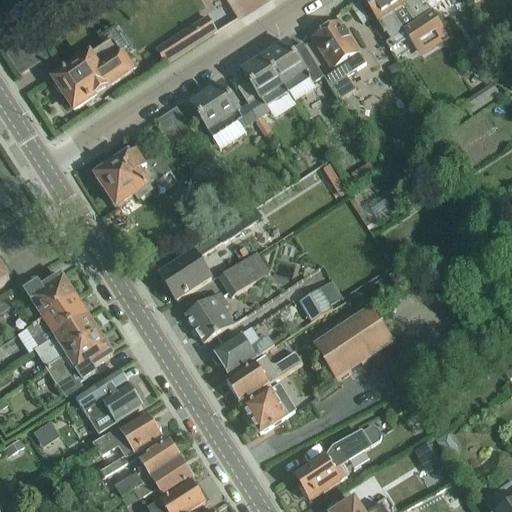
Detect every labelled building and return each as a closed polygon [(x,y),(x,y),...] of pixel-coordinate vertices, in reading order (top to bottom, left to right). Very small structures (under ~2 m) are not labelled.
[(399,0),(363,0),(391,42),(386,46),(396,61),(415,49),(417,52),(445,34),(443,31),(431,12),(429,8),(425,10),(418,0),(410,0),(403,5),(399,0)] [(418,0),(425,10),(429,8),(431,12),(448,0),(418,0)] [(359,4),(352,9),(363,26),(370,22),(359,4)] [(209,19),(157,53),(167,68),(219,35),(209,19)] [(324,80),(339,104),(356,93),(347,79),(366,67),(358,55),(359,54),(340,24),(312,42),(332,72),(333,72),(334,74),(324,80)] [(91,60),(56,83),(76,114),(135,76),(125,60),(134,54),(118,31),(100,44),(106,52),(92,61),(91,60)] [(313,87),(324,80),(310,58),(302,46),(292,53),(288,48),(266,62),(283,89),(284,88),(289,96),(310,82),(313,87)] [(482,56),(471,63),(481,78),(491,71),(482,56)] [(511,60),(510,58),(493,75),(511,93),(511,60)] [(249,84),(238,91),(248,107),(258,123),(265,118),(262,113),(289,96),(284,88),(283,89),(266,62),(244,76),(249,84)] [(396,65),(387,70),(395,82),(403,76),(396,65)] [(224,89),(193,109),(213,141),(239,125),(244,132),(258,123),(248,107),(239,113),(224,89)] [(192,137),(176,111),(154,124),(170,152),(192,137)] [(157,157),(145,165),(138,154),(99,180),(118,209),(136,198),(139,203),(153,194),(149,189),(169,176),(157,157)] [(333,166),(323,173),(339,200),(350,193),(333,166)] [(364,169),(352,177),(360,189),(372,181),(364,169)] [(393,218),(390,196),(374,198),(377,220),(393,218)] [(511,198),(503,204),(511,217),(511,216),(511,198)] [(176,255),(156,269),(163,280),(161,281),(177,306),(211,283),(198,263),(221,248),(215,239),(191,254),(194,259),(183,266),(176,255)] [(358,259),(371,251),(364,241),(352,249),(358,259)] [(219,282),(232,301),(269,277),(256,257),(219,282)] [(0,290),(10,284),(7,279),(6,280),(0,270),(0,290)] [(33,330),(78,303),(63,279),(42,292),(39,286),(26,295),(35,308),(24,315),(33,330)] [(319,295),(300,308),(313,327),(332,314),(319,295)] [(220,298),(187,320),(205,348),(234,329),(223,312),(228,310),(220,298)] [(11,310),(5,300),(0,303),(0,316),(1,317),(11,310)] [(29,333),(40,351),(56,341),(89,320),(78,303),(33,330),(29,333)] [(338,384),(394,348),(371,312),(315,348),(338,384)] [(36,354),(48,373),(52,370),(100,338),(89,320),(56,341),(40,351),(36,354)] [(52,370),(48,373),(56,387),(66,402),(74,397),(84,391),(82,389),(81,386),(90,380),(96,376),(95,374),(94,373),(93,371),(94,371),(102,365),(113,358),(100,338),(52,370)] [(268,339),(251,351),(243,339),(215,357),(217,359),(213,362),(219,371),(223,368),(230,380),(275,350),(271,344),(268,339)] [(448,367),(442,354),(404,371),(410,385),(448,367)] [(266,361),(256,367),(228,385),(242,407),(270,389),(303,368),(296,356),(278,368),(276,368),(274,369),(272,368),(270,367),(266,361)] [(118,374),(75,401),(89,423),(90,423),(100,437),(116,427),(142,411),(135,400),(138,399),(131,387),(128,389),(118,374)] [(261,437),(292,417),(291,415),(296,412),(281,387),(244,411),(261,437)] [(120,431),(94,447),(102,459),(119,449),(126,459),(133,454),(134,456),(160,439),(159,437),(160,431),(157,427),(151,425),(147,418),(121,434),(120,431)] [(54,423),(37,434),(47,450),(64,439),(54,423)] [(327,463),(297,481),(310,503),(323,495),(324,497),(341,487),(348,482),(341,470),(371,452),(380,447),(381,440),(377,434),(370,432),(363,436),(334,452),(327,463)] [(448,436),(436,443),(447,462),(460,454),(448,436)] [(25,451),(21,443),(5,453),(9,460),(25,451)] [(143,487),(180,463),(168,444),(139,463),(146,473),(138,478),(136,476),(116,489),(122,501),(143,487)] [(436,445),(421,452),(437,485),(451,478),(436,445)] [(101,483),(126,467),(123,462),(98,478),(101,483)] [(143,487),(122,501),(128,510),(139,503),(140,504),(158,493),(163,500),(192,482),(180,463),(143,487)] [(365,502),(385,490),(376,474),(356,487),(365,502)] [(468,511),(455,485),(423,501),(428,511),(468,511)] [(192,487),(152,511),(197,511),(205,507),(200,500),(201,494),(199,490),(193,489),(192,487)]
